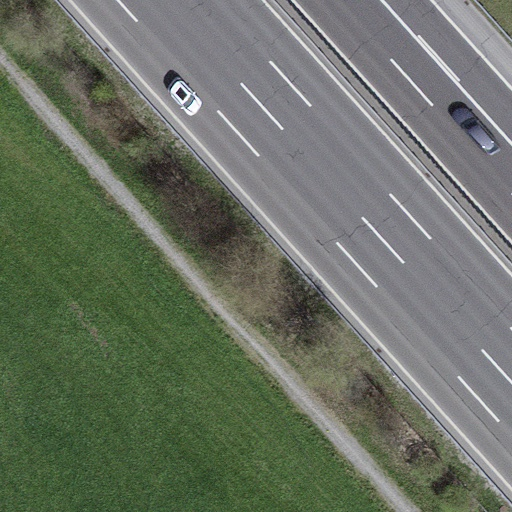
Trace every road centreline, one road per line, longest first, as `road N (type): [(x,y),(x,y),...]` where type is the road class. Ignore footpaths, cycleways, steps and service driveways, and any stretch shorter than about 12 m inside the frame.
road 1 (motorway): [(165,0),(511,382)]
road 2 (motorway): [(511,168),(359,0)]
